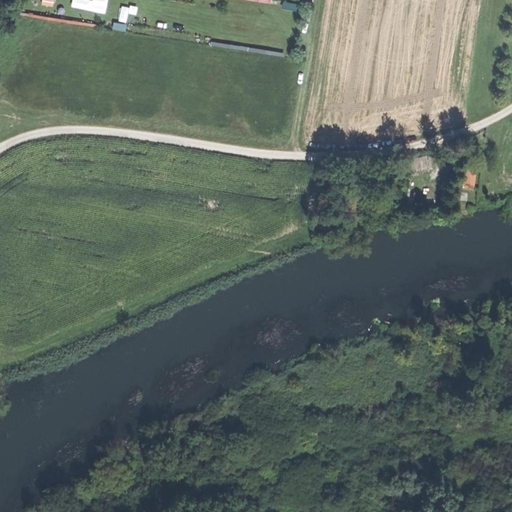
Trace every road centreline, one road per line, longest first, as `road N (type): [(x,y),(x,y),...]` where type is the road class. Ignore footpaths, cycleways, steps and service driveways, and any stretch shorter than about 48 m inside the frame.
road 1 (track): [(511,108),(385,156),(276,156),(71,129),(0,148)]
road 2 (track): [(293,156),(317,0)]
